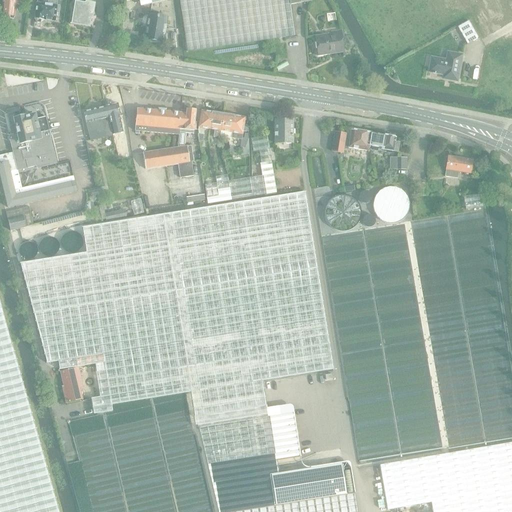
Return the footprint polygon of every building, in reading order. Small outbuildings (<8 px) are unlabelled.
[(3,0),(1,15),(2,15),(4,17),(8,18),(10,16),(14,17),(16,4),(20,4),(20,0),(3,0)] [(57,0),(49,0),(49,5),(37,3),(34,18),(36,23),(41,23),(44,20),(55,21),(56,13),(59,13),(60,5),(57,5),(57,0)] [(289,0),(179,0),(187,51),(295,36),(290,4),(289,0)] [(92,15),(93,5),(75,1),(71,24),(89,28),(91,20),(92,20),(93,15),(92,15)] [(167,18),(158,17),(158,13),(150,12),(150,16),(148,15),(144,39),(147,40),(147,41),(151,42),(152,41),(156,41),(157,43),(160,44),(162,42),(163,42),(167,18)] [(479,38),(469,21),(458,27),(468,44),(479,38)] [(344,50),(341,31),(331,32),(332,35),(315,37),(317,50),(316,50),(317,56),(323,55),(323,54),(329,53),(329,52),(344,50)] [(459,82),(463,55),(449,52),(447,60),(433,57),(430,72),(434,73),(434,74),(436,74),(437,73),(451,76),(450,80),(459,82)] [(111,132),(117,131),(115,122),(121,120),(117,104),(105,107),(111,132)] [(105,107),(83,112),(90,140),(112,135),(111,132),(105,107)] [(152,111),(137,109),(135,131),(150,132),(151,118),(152,111)] [(178,135),(179,135),(177,147),(143,152),(145,169),(178,164),(180,178),(194,176),(191,162),(193,161),(191,145),(185,146),(186,133),(193,134),(193,130),(195,130),(195,123),(193,123),(195,111),(194,111),(192,110),(189,109),(188,111),(186,110),(186,112),(181,111),(180,114),(178,135)] [(180,114),(152,111),(151,118),(150,132),(178,135),(180,114)] [(213,113),(201,111),(198,130),(199,142),(203,141),(205,128),(210,129),(213,113)] [(210,129),(214,130),(213,138),(219,136),(223,115),(213,113),(210,129)] [(17,172),(56,163),(46,117),(36,119),(35,115),(22,118),(21,114),(13,116),(15,125),(11,126),(13,135),(9,135),(17,172)] [(223,115),(219,136),(230,138),(234,116),(223,115)] [(230,138),(241,140),(243,133),(243,132),(248,131),(247,126),(244,126),(245,118),(234,116),(230,138)] [(293,144),(293,120),(275,120),(275,144),(293,144)] [(369,151),(370,146),(370,145),(372,133),(352,130),(349,148),(369,151)] [(343,153),(346,133),(335,132),(332,152),(343,153)] [(396,138),(372,133),(370,145),(370,146),(382,148),(382,149),(398,152),(400,143),(395,142),(396,138)] [(205,185),(208,204),(277,193),(267,136),(251,139),(253,152),(259,151),(261,163),(259,163),(261,176),(205,185)] [(242,152),(240,153),(241,156),(249,156),(249,148),(245,148),(242,148),(243,152),(242,152)] [(448,156),(446,170),(445,177),(457,179),(458,172),(471,174),(473,160),(448,156)] [(397,158),(397,170),(407,170),(407,158),(397,158)] [(0,170),(8,209),(77,193),(75,184),(15,197),(8,162),(0,163),(0,170)] [(87,252),(21,263),(47,363),(58,361),(59,370),(95,364),(100,397),(91,398),(94,414),(112,411),(111,405),(191,392),(192,392),(195,410),(194,410),(197,426),(199,426),(218,511),(357,511),(355,494),(346,495),(274,505),(270,475),(278,474),(277,461),(300,457),(295,426),(293,412),(268,416),(262,381),(333,370),(305,192),(83,227),(87,252)] [(205,200),(204,194),(186,197),(187,203),(205,200)] [(482,194),(464,197),(465,210),(484,207),(482,194)] [(140,199),(131,202),(134,215),(144,213),(140,199)] [(94,207),(97,220),(106,218),(103,205),(94,207)] [(10,231),(33,225),(29,207),(6,213),(10,231)] [(0,305),(0,511),(58,511),(10,337),(9,338),(0,305)] [(83,387),(82,381),(78,382),(75,368),(60,372),(65,389),(63,390),(66,403),(82,399),(80,388),(83,387)] [(511,511),(511,444),(379,465),(386,511),(432,504),(433,511),(511,511)] [(346,495),(342,463),(278,474),(270,475),(274,505),(346,495)]
